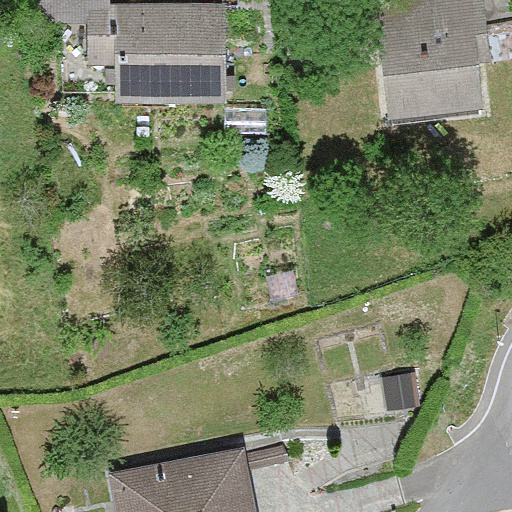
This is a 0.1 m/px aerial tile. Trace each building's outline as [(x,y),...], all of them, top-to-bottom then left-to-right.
[(107,1),(106,0),(33,0),(34,21),(89,21),(89,64),(114,64),(115,1),(107,1)] [(113,98),(225,98),(224,0),(115,1),(114,64),(113,98)] [(375,0),(388,110),(484,99),(479,55),(491,54),(484,0),(375,0)] [(413,408),(412,375),(378,376),(380,409),(413,408)] [(250,511),(237,448),(104,476),(111,511),(250,511)]
